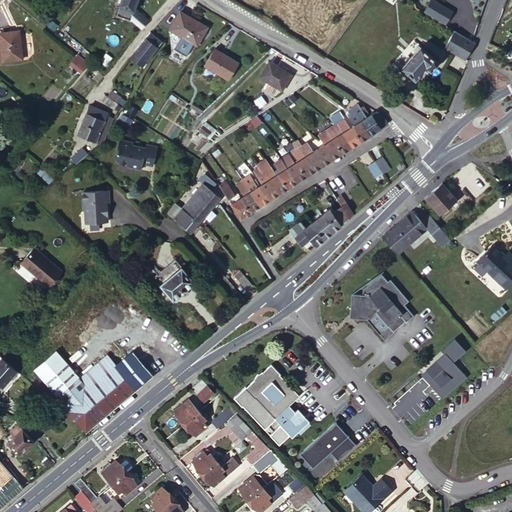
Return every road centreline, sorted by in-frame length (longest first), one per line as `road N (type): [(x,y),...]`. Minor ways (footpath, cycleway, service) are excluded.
road 1 (residential): [(403,119),(242,222),(280,282)]
road 2 (residential): [(403,119),(207,0)]
road 3 (residential): [(414,452),(292,311)]
road 4 (secondary): [(292,311),(417,174)]
road 5 (secondary): [(131,414),(17,511)]
road 6 (secondary): [(173,380),(292,311)]
road 7 (unclassified): [(414,452),(511,360)]
road 8 (residential): [(211,511),(131,414)]
road 9 (unknown): [(162,0),(84,98)]
road 10 (secondary): [(417,174),(320,248)]
